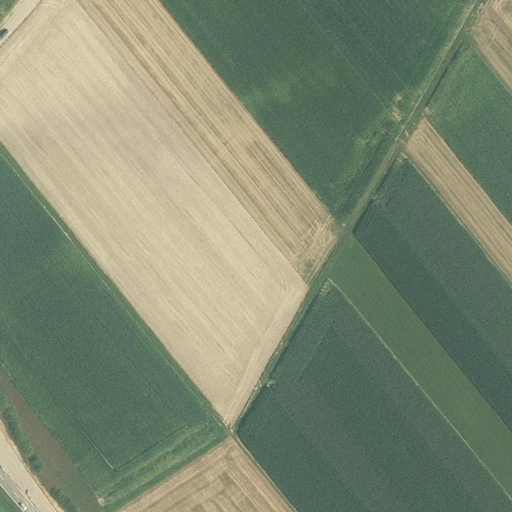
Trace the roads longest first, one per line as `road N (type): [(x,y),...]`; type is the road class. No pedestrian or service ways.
road 1 (track): [(482,0),(230,433)]
road 2 (track): [(0,147),(230,433)]
road 3 (track): [(230,433),(120,511)]
